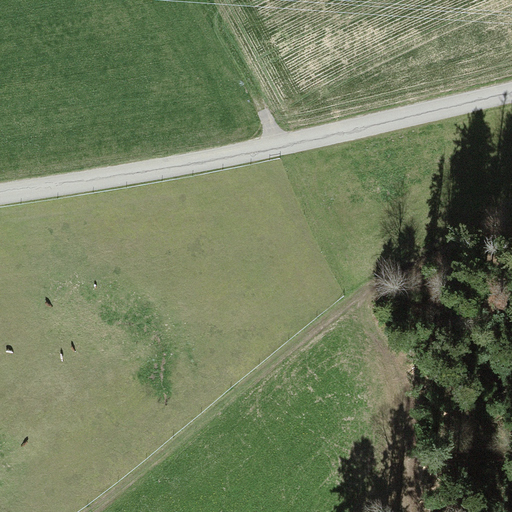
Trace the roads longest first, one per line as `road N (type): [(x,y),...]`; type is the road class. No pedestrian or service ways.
road 1 (unclassified): [(511,95),(206,163),(0,193)]
road 2 (track): [(511,209),(456,238),(315,338),(98,511)]
